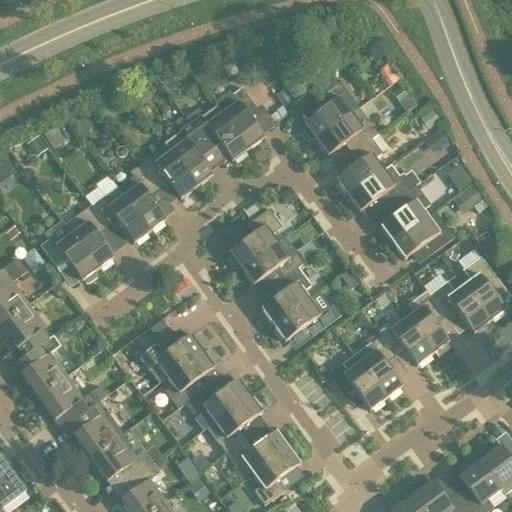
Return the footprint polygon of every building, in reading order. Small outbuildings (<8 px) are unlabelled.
[(303,128),(315,143),(351,116),(350,115),(358,110),(340,85),(319,100),(327,110),(303,128)] [(216,108),(215,109),(247,153),(263,141),(246,117),(260,107),(245,87),(232,97),(229,93),(213,104),(216,108)] [(98,109),(106,122),(117,115),(109,102),(98,109)] [(184,120),(189,128),(204,148),(214,141),(229,160),(231,164),(247,153),(215,109),(203,117),(198,110),(184,120)] [(351,156),(378,137),(377,136),(378,136),(364,118),(357,124),(351,116),(315,143),(327,160),(350,143),(357,151),(351,156)] [(189,128),(163,147),(195,191),(212,179),(209,175),(194,155),(204,148),(189,128)] [(43,136),(53,150),(63,143),(54,129),(43,136)] [(426,141),(438,160),(455,149),(444,130),(426,141)] [(335,183),(347,199),(383,173),(374,161),(382,155),(381,154),(387,150),(378,137),(351,156),(358,166),(335,183)] [(38,138),(26,145),(35,158),(47,150),(38,138)] [(139,168),(153,186),(163,179),(179,202),(195,191),(163,147),(142,162),(137,156),(133,159),(139,168)] [(0,183),(15,173),(4,157),(0,159),(0,183)] [(458,190),(473,183),(465,166),(450,172),(458,190)] [(133,180),(117,191),(149,234),(165,223),(148,200),(157,193),(153,186),(139,168),(129,175),(133,180)] [(396,203),(416,189),(415,188),(409,192),(396,173),(387,179),(383,173),(347,199),(359,215),(382,198),(389,208),(396,203)] [(457,199),(468,213),(485,200),(474,186),(457,199)] [(293,188),(271,205),(285,225),(308,208),(293,188)] [(379,231),(391,247),(428,220),(423,213),(430,207),(416,189),(396,203),(403,213),(379,231)] [(90,208),(89,209),(105,230),(115,223),(132,246),(149,234),(117,191),(116,192),(122,199),(114,204),(109,197),(103,202),(100,198),(90,206),(92,209),(91,209),(90,208)] [(61,222),(61,223),(98,273),(113,261),(96,237),(105,230),(89,209),(65,227),(61,222)] [(239,269),(241,271),(277,246),(271,237),(282,229),(269,211),(244,229),(251,239),(229,255),(230,257),(227,259),(227,262),(233,271),(236,271),(239,269)] [(428,220),(391,247),(403,263),(411,257),(418,266),(454,239),(436,214),(428,220)] [(98,273),(61,223),(43,236),(47,242),(40,248),(54,268),(56,267),(59,271),(63,272),(68,268),(80,285),(83,283),(85,286),(88,286),(96,280),(96,277),(94,275),(98,273)] [(276,270),(283,280),(303,265),(290,247),(282,253),(277,246),(241,271),(252,288),(276,270)] [(471,282),(462,289),(489,324),(505,312),(500,306),(509,299),(477,256),(461,268),(471,282)] [(0,327),(28,307),(12,284),(26,273),(16,260),(0,272),(0,327)] [(260,312),(272,328),(319,295),(318,294),(316,296),(304,280),(311,275),(303,265),(283,280),(257,299),(264,309),(260,312)] [(446,284),(429,297),(442,314),(446,320),(455,313),(473,336),(489,324),(462,289),(454,295),(446,284)] [(414,315),(406,320),(432,356),(449,344),(432,321),(441,314),(446,320),(442,314),(429,297),(428,297),(425,293),(408,306),(414,315)] [(319,295),(272,328),(284,344),(307,327),(314,337),(340,318),(332,307),(329,309),(319,295)] [(29,356),(52,339),(28,307),(0,327),(0,329),(16,351),(22,346),(29,356)] [(376,334),(389,351),(398,344),(416,368),(432,356),(406,320),(398,327),(392,319),(374,332),(376,334)] [(364,360),(358,365),(385,401),(402,389),(384,365),(393,358),(388,351),(389,351),(376,334),(363,343),(367,348),(360,354),(364,360)] [(159,372),(165,380),(201,354),(200,352),(202,350),(203,347),(197,339),(194,338),(191,340),(190,338),(167,355),(159,344),(139,359),(153,377),(159,372)] [(36,400),(66,378),(50,356),(60,350),(52,339),(29,356),(35,365),(20,376),(19,377),(36,400)] [(184,406),(184,407),(197,397),(190,388),(214,371),(212,369),(215,367),(215,364),(209,356),(206,355),(203,357),(201,354),(165,380),(171,388),(164,393),(178,411),(184,406)] [(385,401),(358,365),(350,371),(345,364),(327,377),(342,398),(352,390),(369,413),(385,401)] [(69,412),(75,420),(99,403),(92,394),(83,401),(66,378),(36,400),(53,423),(69,412)] [(184,407),(203,432),(249,398),(237,382),(214,400),(207,390),(197,397),(184,407)] [(212,438),(226,456),(245,442),(238,432),(261,415),(249,398),(203,432),(213,425),(219,433),(212,438)] [(66,441),(72,437),(88,460),(118,439),(122,435),(99,403),(75,420),(60,432),(66,441)] [(243,465),(251,477),(288,450),(276,434),(252,451),(245,442),(226,456),(236,470),(243,465)] [(122,472),(128,481),(151,465),(144,456),(142,457),(136,450),(129,455),(118,439),(88,460),(106,484),(122,472)] [(500,449),(479,464),(500,492),(511,483),(511,457),(508,460),(500,449)] [(288,450),(251,477),(260,488),(253,493),(263,508),(283,493),(276,484),(300,467),(288,450)] [(188,459),(179,466),(197,488),(206,481),(188,459)] [(0,460),(0,511),(25,494),(0,461),(0,460)] [(467,490),(457,498),(467,511),(489,511),(493,509),(487,502),(500,492),(479,464),(459,479),(467,490)] [(120,502),(126,511),(153,511),(165,504),(149,482),(158,475),(151,465),(128,481),(135,491),(120,502)] [(432,483),(411,499),(420,511),(467,511),(457,498),(448,505),(432,483)] [(420,511),(411,499),(392,511),(420,511)]
